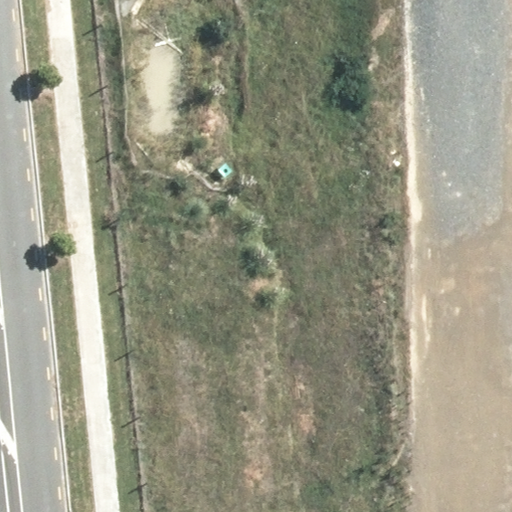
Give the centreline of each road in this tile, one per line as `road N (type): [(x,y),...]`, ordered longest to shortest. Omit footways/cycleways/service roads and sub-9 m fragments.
road 1 (track): [(429,0),(397,511)]
road 2 (unclassified): [(0,234),(29,511)]
